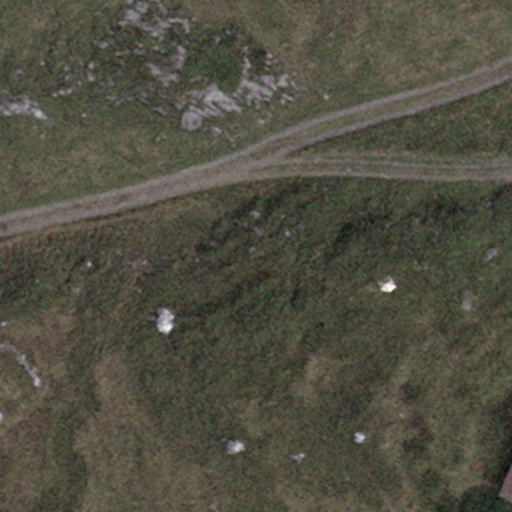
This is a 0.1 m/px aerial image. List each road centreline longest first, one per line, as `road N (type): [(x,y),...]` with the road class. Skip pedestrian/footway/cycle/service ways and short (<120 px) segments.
road 1 (track): [(276,163),(0,233)]
road 2 (track): [(511,171),(276,163)]
